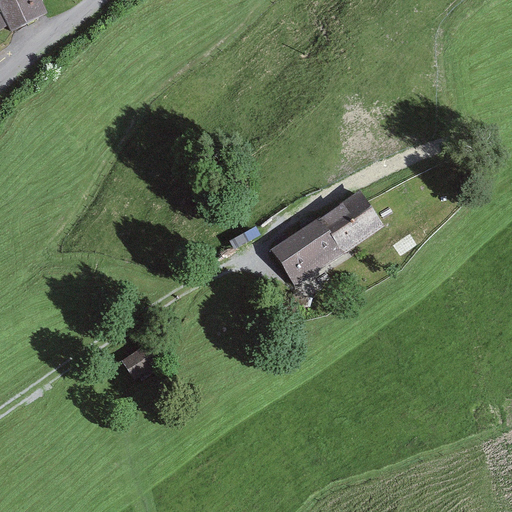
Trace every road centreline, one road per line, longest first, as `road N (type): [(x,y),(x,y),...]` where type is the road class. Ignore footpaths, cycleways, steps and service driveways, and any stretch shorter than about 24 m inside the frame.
road 1 (track): [(217,272),(101,341),(0,416)]
road 2 (unclassified): [(0,87),(96,0)]
